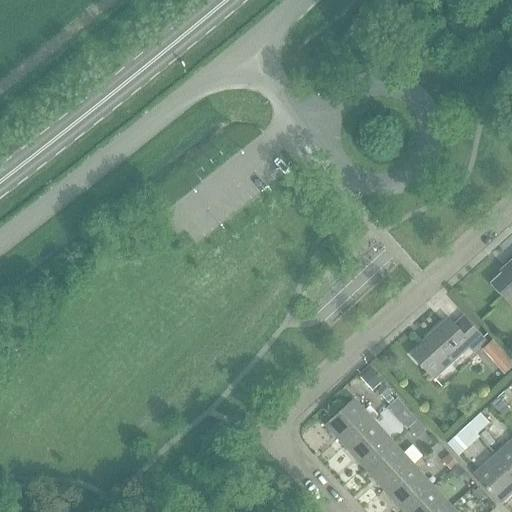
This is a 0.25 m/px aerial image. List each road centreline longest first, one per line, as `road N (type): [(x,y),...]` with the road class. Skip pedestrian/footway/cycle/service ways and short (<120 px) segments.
road 1 (residential): [(342,511),(280,441),(282,417),(511,211)]
road 2 (tertiary): [(0,238),(242,47)]
road 3 (primary): [(0,186),(233,0)]
road 4 (unclassified): [(331,156),(367,181),(410,177),(432,148),(418,102),(368,88),(304,125)]
